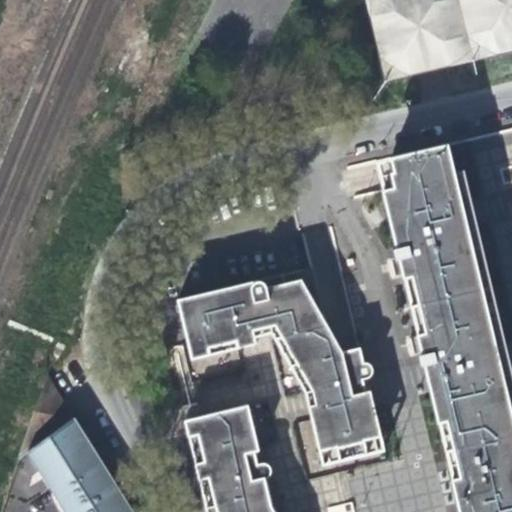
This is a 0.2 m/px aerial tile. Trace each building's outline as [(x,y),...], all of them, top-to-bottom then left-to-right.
[(500,59),(511,55),(511,0),(362,0),(383,86),(429,75),(500,59)] [(511,511),(511,370),(507,349),(499,317),(486,263),(478,231),(474,212),(465,175),(457,177),(449,148),(393,161),(398,184),(400,190),(393,192),(407,249),(398,250),(401,261),(409,259),(410,261),(395,264),(389,266),(393,282),(413,277),(414,279),(406,281),(409,296),(413,310),(416,323),(420,340),(428,337),(428,340),(415,343),(408,344),(412,359),(432,354),(432,356),(424,357),(427,368),(433,394),(461,511),(511,511)] [(334,358),(328,326),(308,292),(293,295),(291,286),(185,312),(192,341),(199,370),(259,355),(253,331),(268,327),(307,395),(316,393),(320,407),(332,404),(334,403),(336,402),(338,401),(340,400),(342,400),(343,399),(344,398),(345,398),(346,397),(347,396),(348,395),(348,394),(349,394),(349,393),(350,393),(350,392),(351,392),(351,391),(352,391),(353,390),(354,390),(355,390),(362,387),(361,382),(368,380),(372,379),(375,376),(375,372),(373,369),(371,367),(368,367),(365,368),(361,351),(352,354),(345,355),(334,358)] [(345,355),(328,326),(334,358),(345,355)] [(18,457),(26,452),(73,423),(58,399),(45,379),(18,457)] [(375,408),(368,380),(361,382),(362,387),(355,390),(354,390),(353,390),(352,391),(351,391),(351,392),(350,392),(350,393),(349,393),(349,394),(348,394),(348,395),(347,396),(346,397),(345,398),(344,398),(343,399),(342,400),(340,400),(338,401),(336,402),(334,403),(332,404),(320,407),(316,393),(307,395),(314,423),(375,408)] [(281,511),(273,497),(269,480),(267,470),(271,469),(273,466),(273,460),(269,456),(265,454),(259,455),(258,455),(252,456),(250,448),(249,443),(256,442),(260,441),(250,396),(185,412),(193,448),(207,511),(281,511)] [(375,408),(314,423),(321,452),(329,450),(332,465),(380,453),(376,439),(382,437),(375,408)] [(73,423),(26,452),(64,511),(129,511),(104,471),(73,423)] [(259,455),(256,442),(249,443),(250,448),(258,455),(259,455)]
